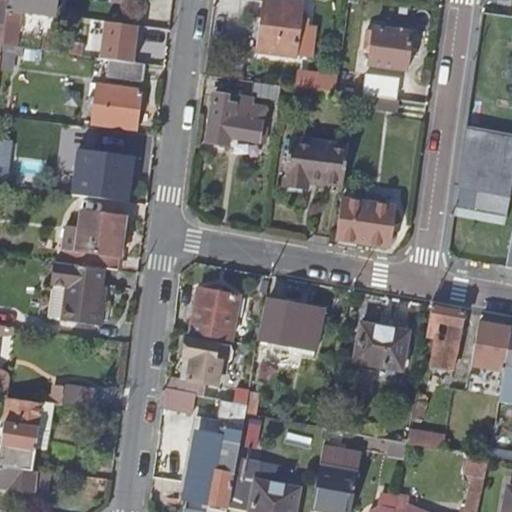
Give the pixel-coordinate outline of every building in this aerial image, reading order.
[(0,0),(0,21),(8,23),(10,7),(11,0),(0,0)] [(7,30),(6,42),(22,44),(26,9),(57,14),(59,0),(19,0),(18,8),(10,7),(8,23),(7,30)] [(299,51),(306,1),(298,0),(269,0),(268,14),(258,13),(254,45),(299,51)] [(112,56),(137,60),(142,24),(109,19),(104,55),(112,56)] [(412,69),(417,27),(379,22),(374,63),(412,69)] [(137,60),(112,56),(109,74),(146,79),(149,61),(137,60)] [(318,86),(320,72),(309,70),(306,84),(318,86)] [(320,72),(318,86),(335,89),(338,74),(320,72)] [(285,81),(255,78),(254,93),(283,97),(284,89),(285,81)] [(139,128),(145,88),(100,82),(95,121),(139,128)] [(404,98),(358,92),(357,104),(402,111),(404,98)] [(253,102),(216,96),(210,136),(230,140),(240,141),(241,136),(262,139),(267,109),(252,107),(253,102)] [(465,127),(464,134),(511,142),(511,135),(466,128),(465,127)] [(346,182),(351,141),(294,134),(287,180),(310,183),(310,178),(346,182)] [(511,194),(511,221),(503,269),(511,271),(511,142),(464,134),(452,217),(454,218),(503,227),(509,194),(511,194)] [(11,153),(7,152),(8,139),(0,138),(0,181),(7,182),(11,153)] [(74,192),(113,197),(113,194),(131,196),(134,170),(135,159),(136,153),(79,146),(74,192)] [(135,159),(134,170),(141,171),(142,160),(135,159)] [(344,196),(339,235),(393,244),(398,204),(344,196)] [(61,261),(71,262),(106,267),(120,269),(128,215),(85,209),(78,251),(63,248),(61,261)] [(106,267),(71,262),(70,265),(53,263),(50,283),(68,285),(63,319),(99,324),(106,267)] [(233,337),(241,293),(200,285),(191,330),(233,337)] [(318,354),(326,307),(271,297),(264,335),(301,343),(300,350),(318,354)] [(462,314),(431,308),(425,338),(434,340),(429,370),(451,374),(462,314)] [(404,366),(411,330),(363,321),(357,357),(404,366)] [(510,337),(511,329),(479,323),(471,365),(504,371),(510,337)] [(167,374),(165,386),(198,392),(206,393),(208,382),(218,382),(221,373),(228,373),(229,370),(229,364),(231,362),(233,359),(235,355),(235,351),(235,348),(232,343),(188,337),(180,376),(167,374)] [(511,337),(510,337),(504,371),(498,401),(511,403),(511,337)] [(61,402),(97,406),(99,389),(63,384),(61,402)] [(165,386),(163,404),(195,410),(198,392),(165,386)] [(237,399),(248,402),(251,389),(239,387),(237,399)] [(251,388),(251,389),(248,402),(247,409),(260,411),(263,390),(251,388)] [(0,464),(31,468),(40,399),(5,395),(2,422),(0,423),(0,464)] [(416,397),(409,439),(444,445),(446,432),(422,427),(426,399),(416,397)] [(248,402),(237,399),(228,398),(223,420),(221,435),(242,438),(247,409),(248,402)] [(238,456),(242,438),(221,435),(223,420),(199,416),(196,429),(199,430),(189,486),(231,494),(238,456)] [(406,451),(409,439),(364,431),(362,443),(406,451)] [(325,440),(312,506),(342,511),(349,511),(361,447),(325,440)] [(479,511),(491,454),(470,450),(467,471),(473,473),(465,511),(479,511)] [(238,456),(231,494),(229,506),(250,510),(249,511),(296,511),(302,485),(258,476),(261,460),(238,456)] [(0,464),(0,485),(37,490),(39,469),(31,468),(0,464)]
